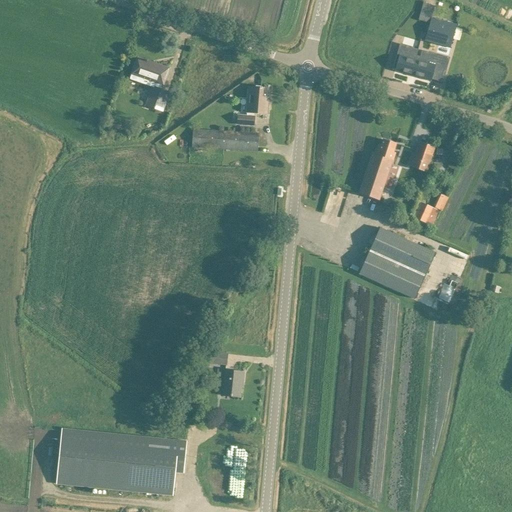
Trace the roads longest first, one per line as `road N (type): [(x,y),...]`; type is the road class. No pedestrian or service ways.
road 1 (unclassified): [(265,511),(307,66)]
road 2 (unclassified): [(511,129),(307,66)]
road 3 (unclassified): [(307,66),(115,0)]
